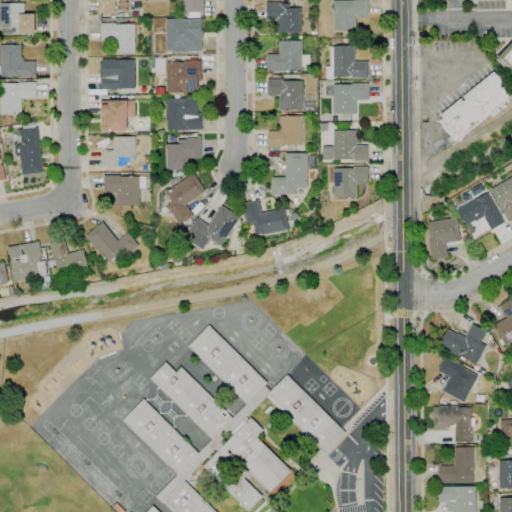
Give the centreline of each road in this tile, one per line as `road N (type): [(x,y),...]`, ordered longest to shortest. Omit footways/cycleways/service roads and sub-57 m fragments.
road 1 (tertiary): [(405,511),(401,0)]
road 2 (tertiary): [(67,0),(68,201),(0,215)]
road 3 (residential): [(234,0),(234,170)]
